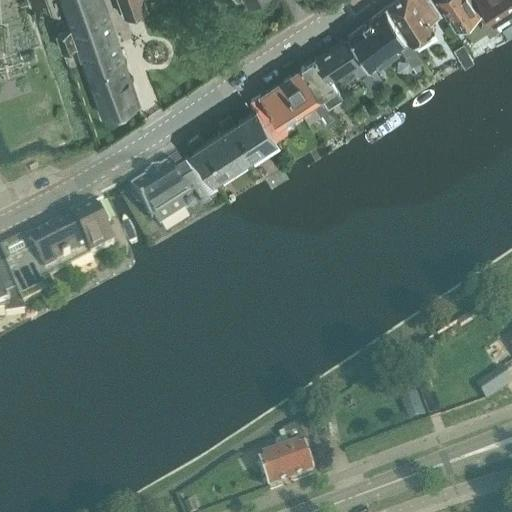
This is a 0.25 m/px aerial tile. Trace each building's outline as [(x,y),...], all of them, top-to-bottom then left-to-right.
[(79,44),(105,114),(140,103),(103,0),(62,0),(72,27),(57,32),(63,50),(79,44)] [(143,0),(120,0),(125,14),(146,7),(143,0)] [(428,0),(392,0),(388,3),(411,41),(435,25),(431,19),(437,14),(428,0)] [(486,6),(481,0),(441,0),(457,24),(459,27),(460,26),(464,26),(470,23),(470,19),(479,13),(484,21),(481,23),(490,35),(500,28),(493,18),(486,6)] [(511,0),(481,0),(486,6),(493,18),(504,10),(510,20),(511,20),(511,0)] [(388,3),(347,33),(349,36),(347,37),(368,67),(378,82),(383,78),(374,64),(402,47),(417,70),(426,65),(411,41),(388,3)] [(325,49),(314,57),(329,78),(331,77),(337,86),(358,73),(359,74),(368,67),(347,37),(349,36),(347,33),(325,49)] [(314,57),(300,66),(328,108),(344,98),(337,86),(331,77),(329,78),(314,57)] [(300,66),(279,80),(300,110),(312,102),(323,118),(332,112),(328,108),(300,66)] [(371,72),(364,77),(373,91),(380,86),(371,72)] [(250,100),(256,109),(276,138),(294,126),(289,118),(300,110),(279,80),(250,100)] [(229,114),(220,119),(246,159),(276,140),(275,138),(276,138),(256,109),(235,122),(229,114)] [(246,159),(220,119),(219,120),(224,129),(203,142),(198,134),(188,140),(214,180),(246,159)] [(130,190),(132,193),(132,197),(136,203),(140,205),(151,222),(154,219),(159,227),(184,211),(179,203),(194,194),(199,202),(211,195),(193,166),(182,173),(174,162),(159,171),(158,170),(157,171),(146,178),(144,178),(145,180),(130,190)] [(1,256),(4,264),(22,306),(54,289),(48,280),(112,247),(102,228),(107,225),(108,219),(101,205),(101,204),(92,209),(89,203),(66,215),(65,214),(55,219),(56,220),(24,237),(27,242),(18,247),(22,255),(10,261),(6,253),(1,256)] [(0,311),(3,311),(4,315),(24,312),(22,306),(4,264),(3,265),(5,270),(0,271),(0,311)] [(502,370),(476,387),(484,399),(484,401),(491,397),(511,384),(502,370)] [(417,397),(405,401),(412,420),(424,415),(417,397)] [(258,461),(269,491),(286,485),(285,483),(289,482),(290,484),(312,475),(310,469),(316,467),(300,424),(284,432),(290,449),(274,455),(269,453),(262,455),(259,461),(258,461)] [(196,511),(193,502),(184,505),(186,511),(196,511)]
